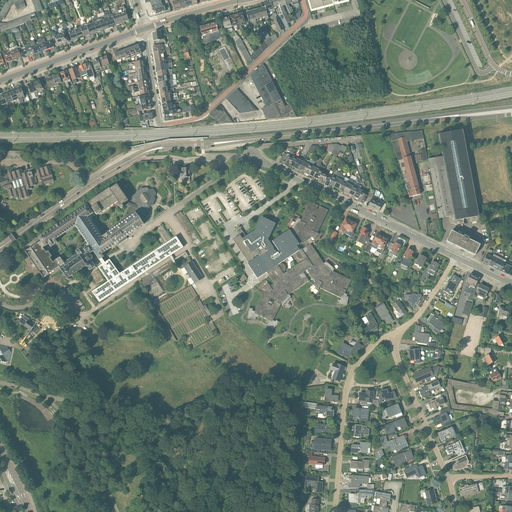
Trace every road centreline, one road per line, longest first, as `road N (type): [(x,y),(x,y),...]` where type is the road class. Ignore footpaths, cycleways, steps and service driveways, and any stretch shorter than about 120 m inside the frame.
road 1 (residential): [(302,0),(305,16),(188,120),(158,119),(144,28)]
road 2 (residential): [(453,256),(266,162),(219,156)]
road 3 (tertiary): [(233,141),(436,117)]
road 4 (unclassified): [(390,333),(350,375),(335,511)]
road 5 (unclassified): [(451,484),(390,333)]
road 6 (tertiary): [(0,247),(129,160)]
road 7 (tertiary): [(0,81),(144,28)]
